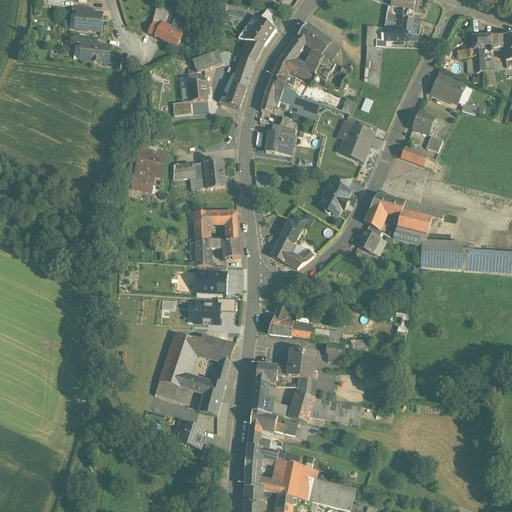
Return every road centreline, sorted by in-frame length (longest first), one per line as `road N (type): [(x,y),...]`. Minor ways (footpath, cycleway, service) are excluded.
road 1 (track): [(131,133),(111,261),(115,414),(180,462),(234,482)]
road 2 (residential): [(456,3),(354,222),(305,275),(254,292)]
road 3 (secondary): [(254,292),(244,152),(250,112),(272,54),(311,0)]
road 4 (secondary): [(234,511),(254,292)]
